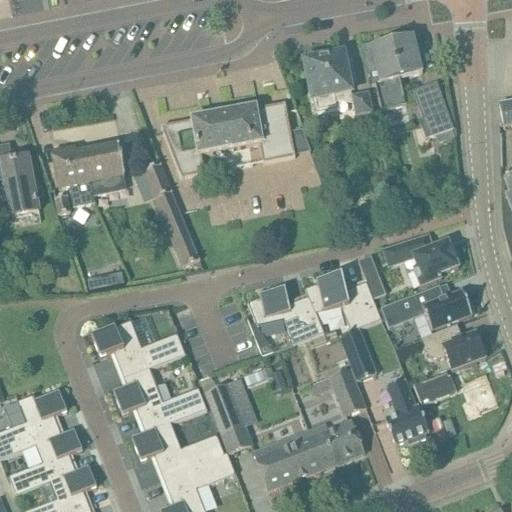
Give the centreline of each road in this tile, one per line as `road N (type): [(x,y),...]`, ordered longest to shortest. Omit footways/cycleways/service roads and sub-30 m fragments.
road 1 (residential): [(357,248),(197,295),(67,321),(64,354),(128,511)]
road 2 (residential): [(511,332),(488,252),(468,0)]
road 3 (residential): [(0,97),(234,52),(265,19)]
road 4 (residential): [(198,0),(0,37)]
road 5 (tertiary): [(378,511),(511,461)]
